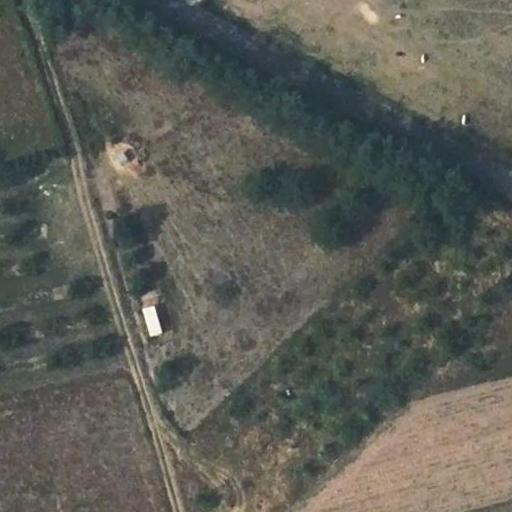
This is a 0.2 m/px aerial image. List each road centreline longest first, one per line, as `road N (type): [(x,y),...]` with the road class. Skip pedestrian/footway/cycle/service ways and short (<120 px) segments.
road 1 (track): [(176,511),(25,0)]
road 2 (tertiary): [(158,0),(511,187)]
